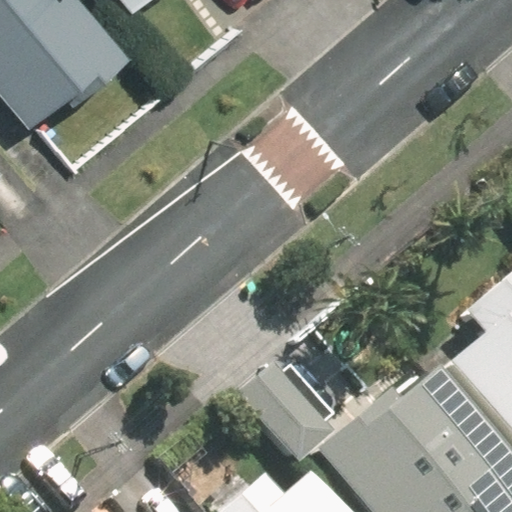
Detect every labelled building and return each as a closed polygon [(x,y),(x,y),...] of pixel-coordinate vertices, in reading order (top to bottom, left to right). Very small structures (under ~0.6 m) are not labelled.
[(104,56),(52,0),(0,0),(0,115),(9,126),(43,94),(52,105),(104,56)] [(97,0),(109,14),(124,0),(97,0)] [(511,272),(503,263),(444,318),(461,336),(422,373),(511,468),(511,272)] [(296,459),(340,511),(511,511),(511,503),(406,378),(377,403),(367,391),(315,435),(261,371),(227,401),(284,469),(296,459)] [(300,511),(277,485),(258,503),(235,478),(196,511),(300,511)]
